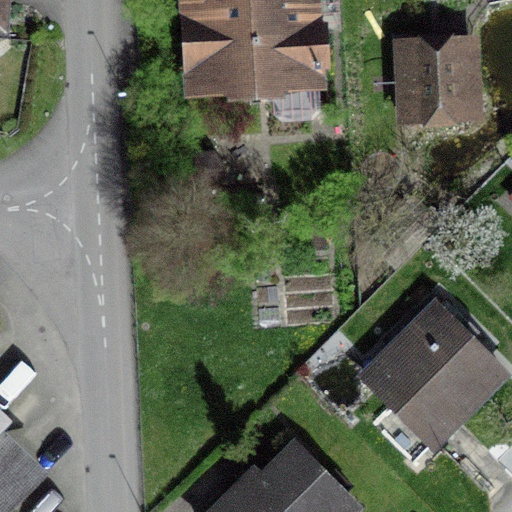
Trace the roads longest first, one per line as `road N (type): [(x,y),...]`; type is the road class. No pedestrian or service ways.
road 1 (residential): [(98,208),(115,511)]
road 2 (residential): [(90,0),(98,208)]
